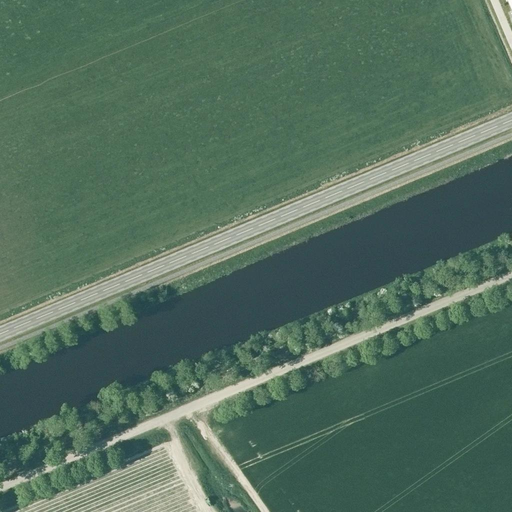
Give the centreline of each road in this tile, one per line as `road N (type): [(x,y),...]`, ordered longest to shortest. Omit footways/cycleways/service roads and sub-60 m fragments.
road 1 (unclassified): [(0,487),(511,274)]
road 2 (primary): [(0,334),(511,121)]
